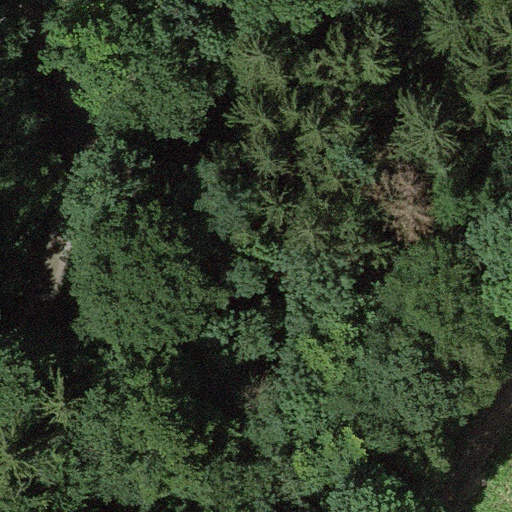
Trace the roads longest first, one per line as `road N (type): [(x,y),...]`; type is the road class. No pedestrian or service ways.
road 1 (track): [(0,371),(98,51)]
road 2 (track): [(443,511),(511,380)]
